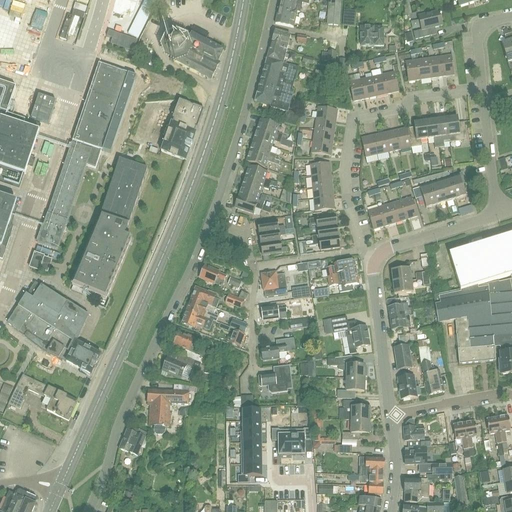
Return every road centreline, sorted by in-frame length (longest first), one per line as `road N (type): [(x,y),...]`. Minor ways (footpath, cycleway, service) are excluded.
road 1 (primary): [(58,488),(187,197),(245,0)]
road 2 (residential): [(88,511),(208,222)]
road 3 (residential): [(361,250),(343,170),(352,119),(412,97),(483,88)]
road 4 (residential): [(208,222),(273,0)]
road 5 (residential): [(390,415),(374,258)]
road 6 (residential): [(374,258),(495,214)]
road 7 (residential): [(256,266),(245,393)]
road 8 (residential): [(269,423),(270,481),(308,480),(310,511)]
road 9 (residential): [(495,214),(483,88)]
road 10 (residential): [(390,415),(511,392)]
